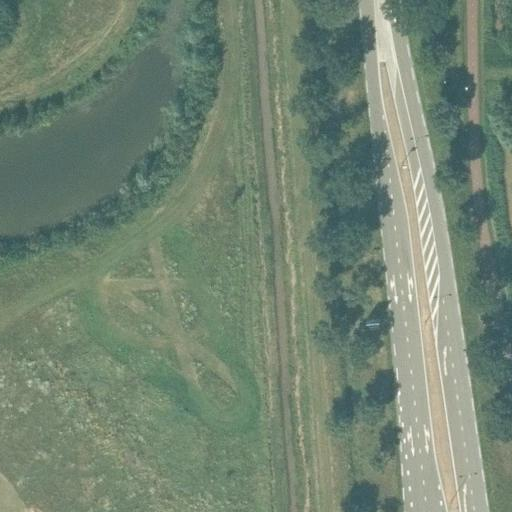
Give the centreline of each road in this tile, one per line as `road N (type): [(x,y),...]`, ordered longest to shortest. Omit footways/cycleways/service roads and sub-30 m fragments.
road 1 (secondary): [(475,511),(416,126),(385,0)]
road 2 (secondary): [(375,0),(376,126),(421,511)]
road 3 (track): [(285,0),(320,511)]
road 4 (track): [(253,511),(220,0)]
